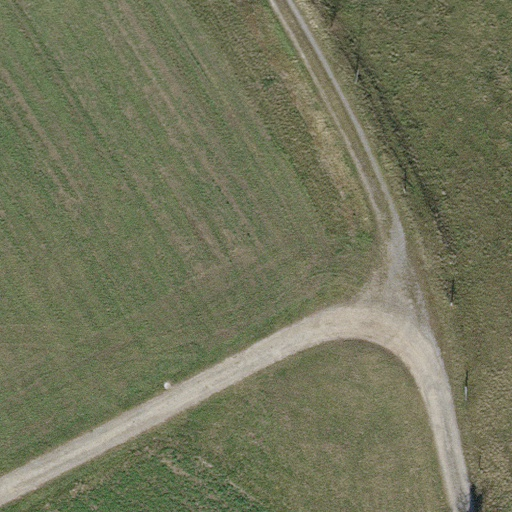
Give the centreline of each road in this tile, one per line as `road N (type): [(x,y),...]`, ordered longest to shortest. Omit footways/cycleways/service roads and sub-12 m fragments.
road 1 (track): [(0,498),(264,353),(402,301),(458,511)]
road 2 (track): [(402,301),(384,232),(262,0)]
